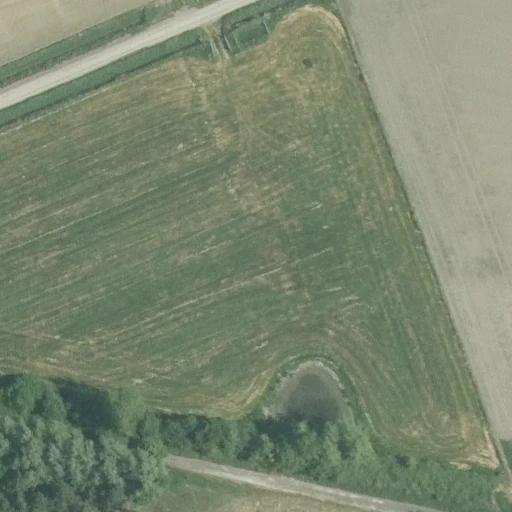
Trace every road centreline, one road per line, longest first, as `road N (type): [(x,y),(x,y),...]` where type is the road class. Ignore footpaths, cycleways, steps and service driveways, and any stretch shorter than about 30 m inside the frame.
road 1 (unclassified): [(0,425),(403,511)]
road 2 (unclassified): [(0,106),(257,0)]
